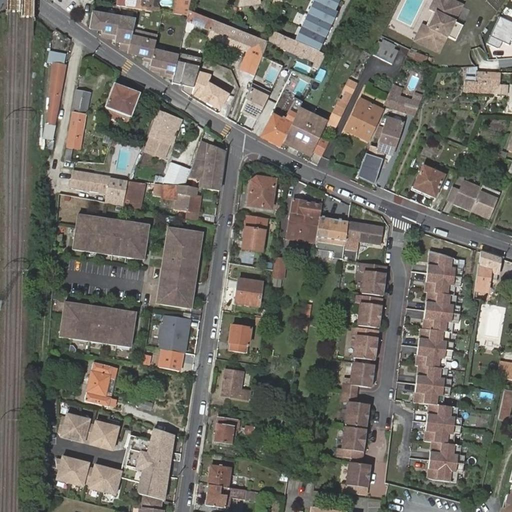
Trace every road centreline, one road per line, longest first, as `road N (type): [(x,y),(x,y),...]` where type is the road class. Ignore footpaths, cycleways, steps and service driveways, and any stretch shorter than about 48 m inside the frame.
road 1 (residential): [(181,511),(243,140)]
road 2 (residential): [(402,213),(382,426)]
road 3 (tertiary): [(243,140),(84,36)]
road 4 (tertiary): [(402,213),(243,140)]
road 5 (residential): [(84,36),(52,186)]
